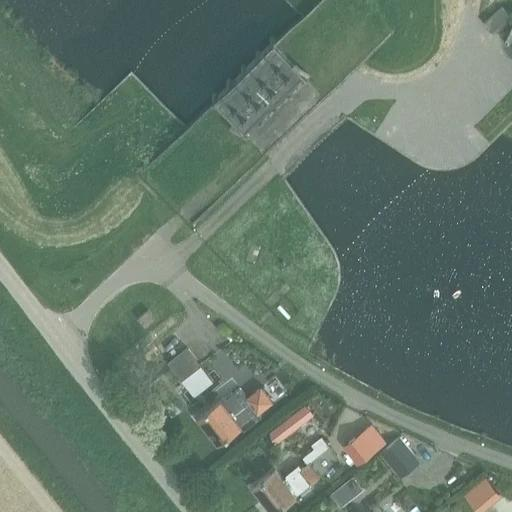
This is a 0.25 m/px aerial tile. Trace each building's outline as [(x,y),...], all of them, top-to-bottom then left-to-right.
[(492,33),(510,16),(502,7),(483,24),(492,33)] [(257,131),(247,140),(260,153),(263,156),(264,157),(325,99),(324,97),(322,96),(308,81),(295,95),(257,131)] [(146,327),(156,318),(148,309),(138,318),(146,327)] [(187,348),(168,362),(182,380),(200,365),(187,348)] [(218,444),(241,426),(244,430),(261,416),(258,413),(272,401),(262,388),(248,399),(240,388),(222,402),(221,401),(198,418),(218,444)] [(154,405),(148,397),(141,403),(147,411),(154,405)] [(312,415),(305,405),(285,420),(292,429),(312,415)] [(378,449),(363,431),(343,446),(358,465),(378,449)] [(400,437),(381,452),(400,477),(420,461),(400,437)] [(274,511),(295,495),(294,494),(310,482),(311,483),(339,461),(329,448),(302,469),(298,465),(281,478),(275,470),(253,488),(272,511),(274,511)] [(343,482),(353,495),(362,488),(352,475),(343,482)]
